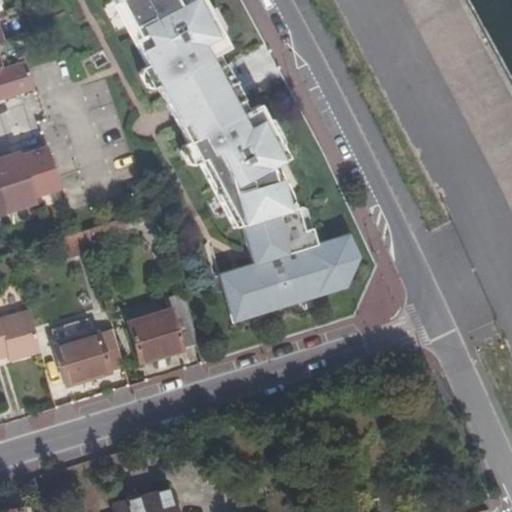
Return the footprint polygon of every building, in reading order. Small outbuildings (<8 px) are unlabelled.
[(117,0),(171,98),(179,94),(189,112),(180,117),(237,220),(245,217),(257,255),(224,266),(239,314),(350,280),(363,250),(353,226),(321,236),(316,221),(308,223),(296,185),(281,157),(290,152),(283,139),(279,141),(267,119),(272,116),(263,99),(243,110),(235,96),(229,99),(214,72),(219,69),(211,53),(231,43),(222,26),(217,28),(206,6),(210,4),(207,0),(117,0)] [(16,63),(0,68),(0,95),(24,88),(16,63)] [(229,99),(235,96),(219,69),(214,72),(229,99)] [(171,98),(180,117),(189,112),(179,94),(171,98)] [(26,196),(52,188),(39,148),(37,149),(26,152),(13,157),(26,196)] [(0,212),(28,203),(26,196),(13,157),(11,153),(0,156),(0,212)] [(54,237),(55,259),(76,258),(75,237),(54,237)] [(145,357),(199,340),(184,292),(168,297),(171,307),(133,319),(145,357)] [(0,352),(6,351),(8,356),(40,347),(27,306),(0,313),(0,352)] [(67,381),(126,363),(119,340),(100,345),(94,329),(55,341),(67,381)] [(103,473),(128,466),(123,450),(98,458),(103,473)] [(174,511),(169,489),(112,505),(113,511),(174,511)] [(419,511),(466,511),(466,509),(457,511),(454,502),(419,511)]
